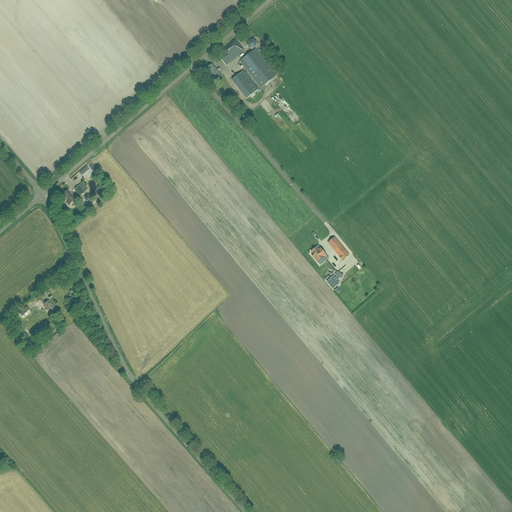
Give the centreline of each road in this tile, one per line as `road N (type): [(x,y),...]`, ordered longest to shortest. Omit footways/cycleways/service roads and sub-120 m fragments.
road 1 (unclassified): [(244,511),(129,374),(43,195)]
road 2 (unclassified): [(43,195),(271,0)]
